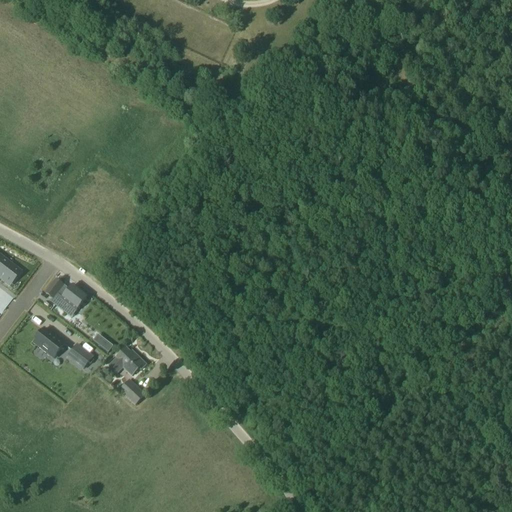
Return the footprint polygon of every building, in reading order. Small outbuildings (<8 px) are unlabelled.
[(0,279),(9,286),(14,280),(14,281),(16,278),(15,278),(20,272),(0,256),(0,279)] [(56,280),(46,293),(53,299),(50,303),(71,319),(77,312),(88,297),(73,285),(69,292),(63,287),(64,286),(56,280)] [(44,330),(33,344),(54,360),(65,346),(44,330)] [(104,340),(99,346),(108,353),(113,347),(104,340)] [(78,346),(69,357),(78,364),(87,353),(78,346)] [(138,359),(126,348),(116,358),(117,359),(109,367),(117,375),(125,367),(134,375),(140,368),(141,370),(146,365),(139,358),(138,359)] [(134,380),(133,377),(125,385),(132,391),(125,398),(136,407),(146,396),(136,386),(135,387),(136,383),(134,380)]
